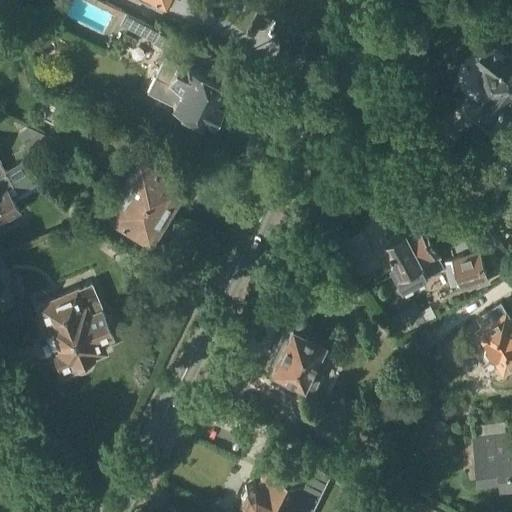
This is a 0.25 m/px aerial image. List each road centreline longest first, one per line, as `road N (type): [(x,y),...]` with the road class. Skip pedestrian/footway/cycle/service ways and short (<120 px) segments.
road 1 (secondary): [(106,511),(331,76)]
road 2 (residential): [(511,221),(449,150),(331,76)]
